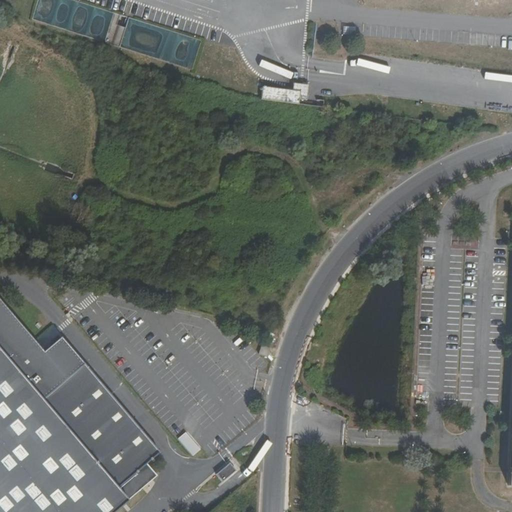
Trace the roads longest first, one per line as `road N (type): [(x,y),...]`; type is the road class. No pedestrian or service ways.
road 1 (unclassified): [(273,511),(287,356),(342,256),(437,172),(511,145)]
road 2 (unknown): [(153,316),(82,294),(118,350),(196,425),(230,405)]
road 3 (unknown): [(488,186),(455,204),(446,223),(435,430)]
road 4 (unknown): [(435,430),(431,440),(377,439),(277,418),(200,476)]
road 5 (unknown): [(472,436),(488,186)]
road 6 (unknown): [(0,276),(74,332),(166,436)]
road 7 (unknown): [(153,316),(191,323),(252,377),(280,390)]
